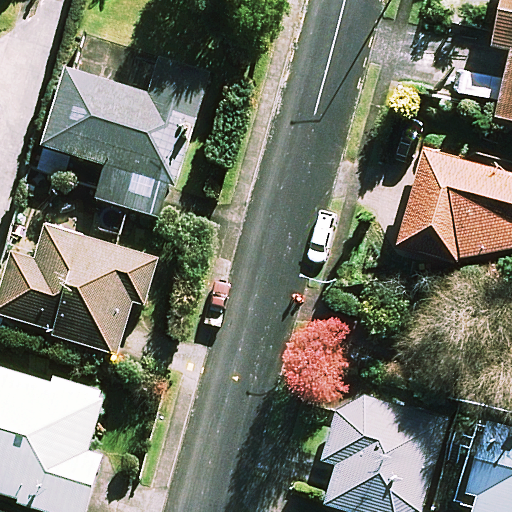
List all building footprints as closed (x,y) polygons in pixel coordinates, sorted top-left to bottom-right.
[(511,0),(510,0),(501,48),(511,49),(511,74),(503,119),(511,121),(511,0)] [(69,76),(45,153),(71,161),(114,174),(172,192),(178,194),(213,80),(163,65),(152,101),(69,76)] [(403,250),(463,266),(465,259),(511,250),(511,172),(430,151),(403,250)] [(65,180),(71,161),(45,153),(40,172),(65,180)] [(162,223),(172,192),(114,174),(105,205),(162,223)] [(161,265),(49,232),(39,267),(13,259),(0,303),(0,321),(57,339),(55,344),(120,363),(136,309),(147,312),(161,265)] [(54,390),(0,373),(0,498),(22,505),(21,509),(31,511),(91,511),(106,461),(91,457),(107,405),(102,403),(104,397),(56,382),(54,390)] [(452,419),(368,397),(340,412),(326,462),(341,466),(330,505),(357,511),(426,511),(427,511),(452,419)] [(511,511),(511,426),(494,422),(474,492),(484,495),(479,511),(511,511)]
